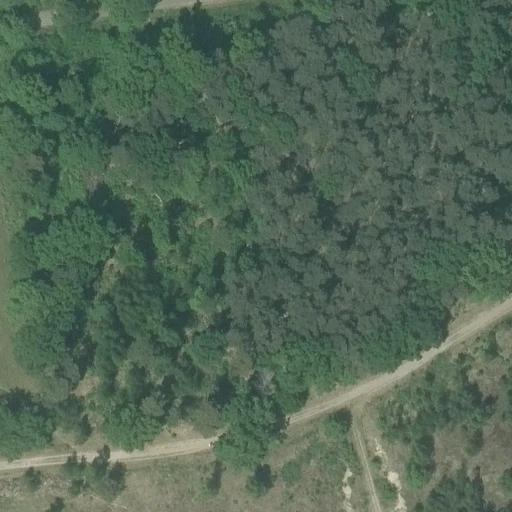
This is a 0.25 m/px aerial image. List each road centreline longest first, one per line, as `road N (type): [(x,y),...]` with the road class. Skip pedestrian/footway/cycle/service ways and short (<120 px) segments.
road 1 (track): [(0,465),(257,431),(340,401),(511,298)]
road 2 (unclassified): [(0,27),(173,0)]
